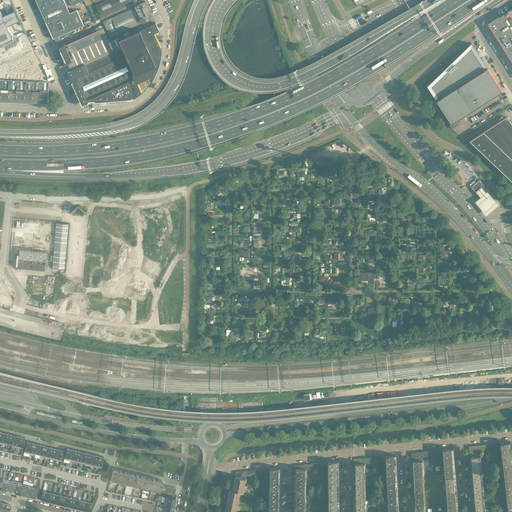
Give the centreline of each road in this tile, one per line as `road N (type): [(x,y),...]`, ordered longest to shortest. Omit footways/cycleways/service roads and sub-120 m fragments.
road 1 (motorway): [(8,165),(116,161),(224,136),(327,92),(478,0)]
road 2 (motorway): [(453,0),(321,81),(249,113),(141,142),(0,150)]
road 3 (motorway): [(8,165),(61,176),(192,168),(278,143),(343,111)]
road 4 (motorway): [(438,0),(304,76),(268,87),(238,79),(217,55),(213,29),(227,0)]
road 5 (secondary): [(511,386),(443,402),(220,427)]
road 6 (secondary): [(223,434),(511,396)]
road 7 (motorway): [(204,0),(178,79),(146,116),(80,134),(0,135)]
road 8 (secondary): [(511,261),(373,93)]
road 9 (secondary): [(0,409),(115,434),(199,440)]
road 10 (secondary): [(199,429),(101,420),(0,398)]
road 11 (secondary): [(343,111),(486,250)]
road 12 (motorway): [(373,93),(496,0)]
road 13 (unclassified): [(166,35),(160,74),(138,99),(67,109)]
road 14 (residential): [(0,460),(102,485),(100,502)]
